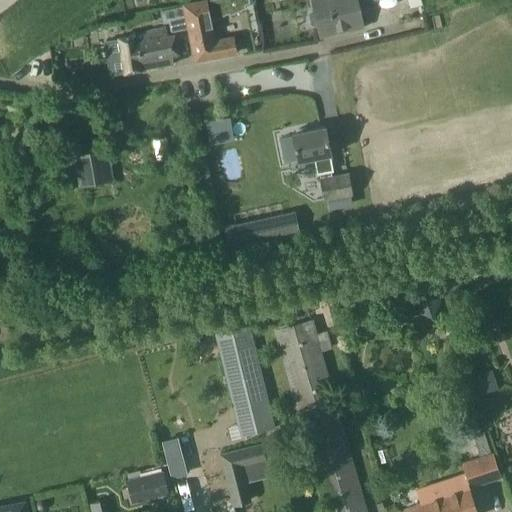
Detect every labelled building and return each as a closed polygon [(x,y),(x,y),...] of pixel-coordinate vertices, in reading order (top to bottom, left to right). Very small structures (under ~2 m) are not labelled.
[(212,0),(183,6),(194,61),(236,53),(233,37),(215,41),(211,21),(229,13),(230,15),(246,8),(245,5),(250,3),(249,0),(212,0)] [(356,0),(312,0),(315,10),(311,11),(308,14),(311,25),(315,27),(318,26),(321,37),(363,28),(356,0)] [(186,25),(182,4),(160,8),(163,22),(169,21),(171,29),(186,25)] [(152,10),(128,14),(130,24),(153,20),(152,10)] [(119,39),(126,73),(174,63),(167,29),(135,35),(119,39)] [(112,76),(126,73),(119,39),(105,41),(112,76)] [(296,133),(292,133),(298,161),(313,158),(316,175),(320,174),(324,201),(353,195),(349,173),(333,176),(332,172),(334,172),(325,127),(308,130),(305,128),(297,129),(296,133)] [(285,162),(298,159),(293,135),(280,138),(285,162)] [(114,181),(108,151),(74,157),(80,187),(114,181)] [(295,211),(223,227),(229,251),(300,235),(295,211)] [(413,311),(435,320),(444,298),(422,289),(413,311)] [(317,333),(313,319),(274,330),(325,511),(368,511),(322,351),(332,348),(327,330),(317,333)] [(274,429),(249,326),(214,335),(239,438),(274,429)] [(204,444),(182,344),(144,353),(166,452),(204,444)] [(489,371),(475,375),(482,395),(495,390),(489,371)] [(479,458),(462,463),(466,480),(469,488),(501,478),(494,453),(491,453),(484,432),(473,435),(479,458)] [(219,452),(233,504),(250,500),(240,461),(264,455),(261,441),(219,452)] [(169,494),(163,471),(127,481),(133,503),(169,494)] [(421,504),(403,510),(404,511),(476,511),(469,488),(466,480),(435,491),(434,485),(417,491),(421,504)] [(37,500),(34,504),(35,509),(38,511),(39,511),(44,511),(47,507),(46,502),(42,499),(37,500)] [(27,511),(25,501),(0,505),(0,511),(27,511)] [(102,511),(99,501),(88,503),(90,511),(102,511)]
